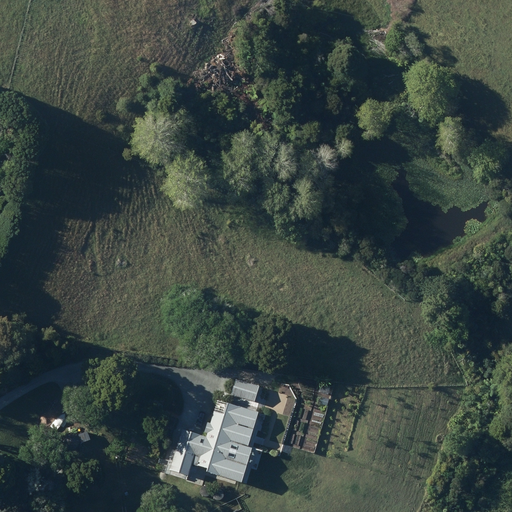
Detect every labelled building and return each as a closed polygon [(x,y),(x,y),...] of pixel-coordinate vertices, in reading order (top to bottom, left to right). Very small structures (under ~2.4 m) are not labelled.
[(232,378),(227,394),(250,402),(256,386),(232,378)] [(164,402),(153,397),(147,409),(158,414),(164,402)] [(54,402),(43,416),(60,431),(72,417),(54,402)] [(206,432),(196,465),(205,468),(204,471),(218,476),(221,467),(224,468),(232,441),(240,444),(245,428),(242,427),(247,410),(223,403),(221,411),(214,408),(208,425),(206,424),(204,431),(206,432)] [(180,430),(174,453),(192,458),(193,451),(197,452),(199,443),(196,442),(198,435),(180,430)]
